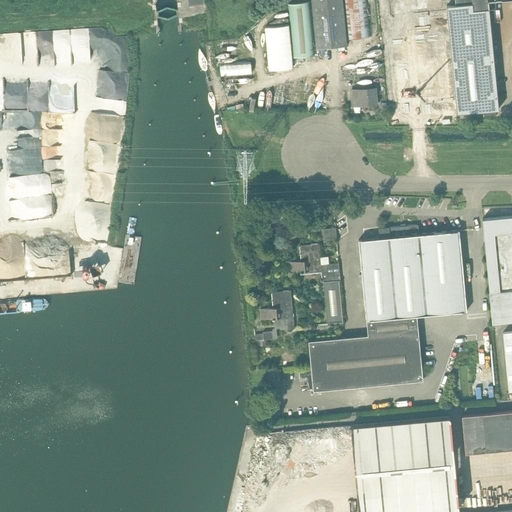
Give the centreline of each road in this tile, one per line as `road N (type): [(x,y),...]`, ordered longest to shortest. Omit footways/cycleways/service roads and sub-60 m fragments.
road 1 (unknown): [(476,183),(476,313),(427,395),(292,411),(278,380)]
road 2 (unknown): [(511,469),(432,468),(397,478),(321,457),(265,480),(249,511)]
road 3 (unknown): [(64,221),(72,209),(81,78),(62,68),(0,66)]
road 4 (unclassified): [(511,183),(386,183),(350,175),(318,148)]
